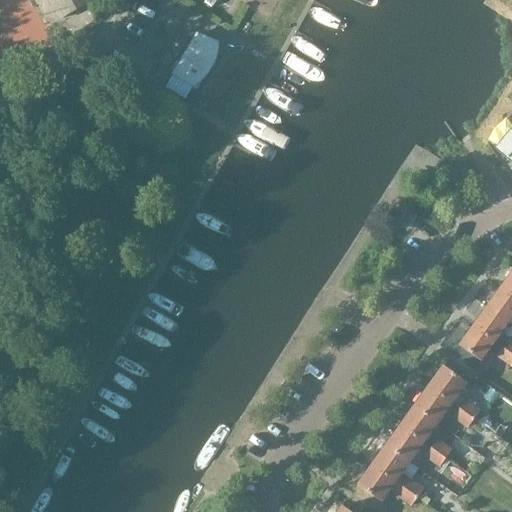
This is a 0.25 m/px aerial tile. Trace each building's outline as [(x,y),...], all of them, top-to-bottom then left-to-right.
[(47,0),(59,20),(92,1),(91,0),(47,0)] [(202,10),(208,0),(188,0),(188,1),(202,10)] [(172,74),(164,87),(185,99),(193,86),(199,82),(205,77),(209,71),(213,64),(215,57),(217,50),(217,42),(217,41),(216,41),(216,42),(196,35),(172,74)] [(511,164),(511,132),(496,152),(511,164)] [(511,271),(500,288),(511,296),(511,271)] [(486,307),(509,323),(511,318),(511,296),(500,288),(486,307)] [(472,327),(495,343),(509,323),(486,307),(472,327)] [(495,343),(472,327),(459,345),(482,361),(495,343)] [(503,349),(511,355),(511,343),(508,341),(503,349)] [(511,358),(511,355),(503,349),(497,357),(508,365),(511,358)] [(444,366),(430,386),(452,403),(467,383),(444,366)] [(430,386),(415,406),(438,423),(445,413),(453,419),(466,429),(468,427),(474,418),(471,416),(460,408),(452,403),(430,386)] [(465,402),(460,408),(471,416),(474,418),(480,411),(466,400),(465,402)] [(415,406),(401,426),(424,442),(438,423),(415,406)] [(401,426),(387,446),(409,462),(424,442),(401,426)] [(437,441),(432,448),(443,456),(445,458),(451,450),(437,440),(437,441)] [(387,446),(372,466),(414,496),(417,498),(420,493),(423,489),(401,473),(409,462),(387,446)] [(426,456),(425,457),(439,467),(445,458),(443,456),(432,448),(426,456)] [(372,466),(358,486),(381,502),(388,492),(396,498),(410,508),(417,498),(414,496),(372,466)]
